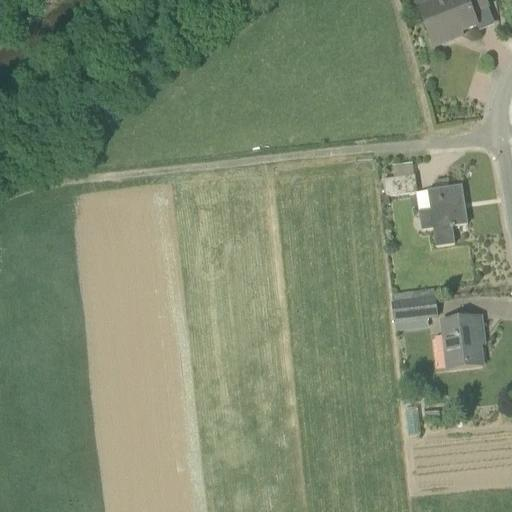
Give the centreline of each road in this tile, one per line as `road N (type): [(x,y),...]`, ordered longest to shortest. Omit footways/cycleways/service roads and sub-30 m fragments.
road 1 (track): [(0,200),(68,184),(499,129)]
road 2 (unclassified): [(511,219),(499,129),(511,68)]
